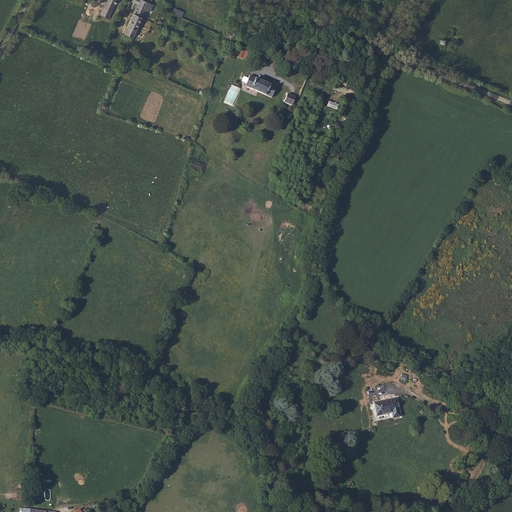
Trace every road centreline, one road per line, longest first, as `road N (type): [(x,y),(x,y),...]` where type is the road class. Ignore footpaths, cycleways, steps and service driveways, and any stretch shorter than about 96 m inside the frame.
road 1 (track): [(245,431),(248,395),(300,308),(334,174),(417,0)]
road 2 (unclassified): [(275,0),(511,104)]
road 3 (unclassified): [(110,511),(139,495),(162,453),(203,414)]
